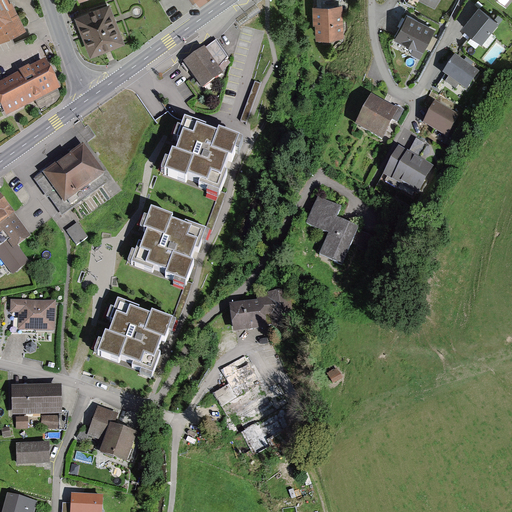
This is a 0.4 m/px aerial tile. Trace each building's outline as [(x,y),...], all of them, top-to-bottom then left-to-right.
[(0,0),(0,38),(27,26),(19,8),(13,10),(8,0),(0,0)] [(182,0),(190,9),(202,0),(182,0)] [(109,4),(73,17),(87,54),(122,41),(109,4)] [(342,38),(340,7),(314,8),(315,39),(342,38)] [(495,24),(478,10),(464,28),(481,42),(495,24)] [(434,31),(405,17),(393,42),(421,56),(434,31)] [(198,56),(178,70),(196,96),(216,82),(198,56)] [(45,59),(0,82),(0,104),(5,115),(60,87),(45,59)] [(477,74),(455,61),(446,76),(467,89),(477,74)] [(392,118),(363,106),(351,134),(380,146),(392,118)] [(457,117),(435,106),(425,125),(447,136),(457,117)] [(238,144),(184,125),(166,176),(220,194),(238,144)] [(83,152),(49,176),(67,200),(100,176),(83,152)] [(431,169),(400,153),(387,177),(418,193),(431,169)] [(337,214),(314,204),(303,229),(325,239),(316,260),(335,268),(345,247),(368,256),(374,243),(354,235),(355,232),(333,223),(337,214)] [(205,233),(150,214),(131,265),(186,285),(205,233)] [(0,218),(0,266),(7,277),(24,265),(13,249),(26,240),(10,217),(3,222),(0,218)] [(254,312),(225,316),(228,339),(260,335),(258,320),(266,319),(269,337),(290,335),(285,294),(253,298),(254,312)] [(55,305),(13,303),(12,312),(21,312),(20,329),(53,331),(55,305)] [(171,324),(117,305),(99,356),(152,375),(171,324)] [(241,361),(209,381),(228,409),(213,419),(229,443),(246,432),(261,454),(287,436),(275,418),(288,410),(273,386),(262,393),(241,361)] [(333,375),(323,381),(328,388),(338,382),(333,375)] [(60,390),(12,391),(12,416),(61,415),(60,390)] [(114,414),(97,408),(88,434),(105,440),(100,452),(124,461),(134,434),(110,426),(114,414)] [(27,420),(17,420),(17,429),(27,429),(27,420)] [(48,446),(18,447),(18,466),(48,465),(48,446)] [(32,511),(35,505),(9,497),(3,511),(32,511)] [(100,511),(101,498),(72,498),(71,511),(100,511)]
